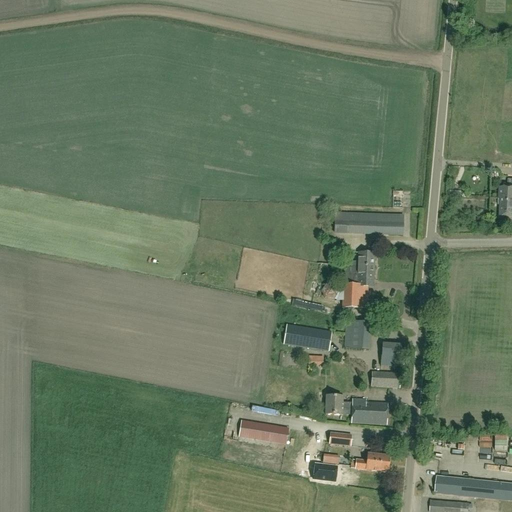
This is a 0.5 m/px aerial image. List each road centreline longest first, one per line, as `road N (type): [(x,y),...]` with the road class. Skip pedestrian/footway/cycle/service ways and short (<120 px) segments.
road 1 (unclassified): [(406,511),(452,0)]
road 2 (track): [(0,27),(158,10),(446,60)]
